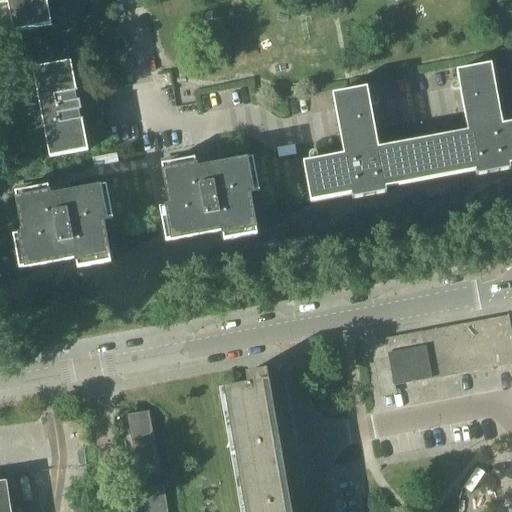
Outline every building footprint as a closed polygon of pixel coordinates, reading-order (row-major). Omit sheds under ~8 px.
[(6,0),(9,11),(46,3),(45,0),(6,0)] [(50,25),(46,3),(9,11),(13,33),(50,25)] [(37,92),(74,84),(70,62),(32,70),(37,92)] [(511,123),(501,125),(497,101),(490,64),(456,71),(463,107),(467,132),(462,132),(384,147),(377,148),(372,124),(366,87),(348,91),(332,94),(338,130),(343,155),(302,162),(310,202),(350,195),(351,200),(386,193),(385,188),(474,171),(475,176),(510,170),(509,165),(511,164),(511,123)] [(41,114),(79,106),(79,101),(76,102),(74,93),(77,92),(77,91),(75,91),(74,84),(37,92),(41,114)] [(80,111),(79,106),(41,114),(44,128),(45,136),(82,128),(81,122),(82,121),(82,120),(80,120),(78,112),(79,111),(80,111)] [(87,150),(82,128),(45,136),(49,154),(49,158),(87,150)] [(253,159),(219,165),(196,169),(195,159),(178,162),(161,165),(169,207),(159,209),(164,231),(166,242),(222,231),(224,241),(257,235),(255,219),(249,194),(259,192),(253,159)] [(106,186),(73,192),(50,197),(48,187),(32,190),(15,193),(23,234),(13,236),(19,270),(75,259),(77,269),(110,262),(107,242),(103,221),(112,219),(106,186)] [(260,243),(265,266),(335,253),(331,230),(260,243)] [(487,344),(500,341),(511,339),(511,337),(508,316),(471,323),(475,346),(487,344)] [(475,346),(471,323),(434,329),(438,353),(450,350),(475,346)] [(421,332),(425,355),(438,353),(434,329),(421,332)] [(430,378),(425,355),(421,332),(372,341),(381,387),(430,378)] [(511,339),(500,341),(504,365),(511,363),(511,339)] [(504,365),(500,341),(487,344),(492,368),(504,365)] [(492,368),(487,344),(475,346),(450,350),(454,375),(492,368)] [(438,353),(442,377),(454,375),(450,350),(438,353)] [(442,377),(438,353),(425,355),(430,378),(430,379),(442,377)] [(289,511),(267,382),(268,382),(265,370),(245,374),(247,384),(223,389),(218,390),(239,511),(289,511)] [(139,487),(163,483),(151,412),(128,416),(139,487)] [(0,481),(0,511),(11,511),(6,481),(0,481)] [(143,511),(168,511),(164,486),(140,490),(143,511)]
